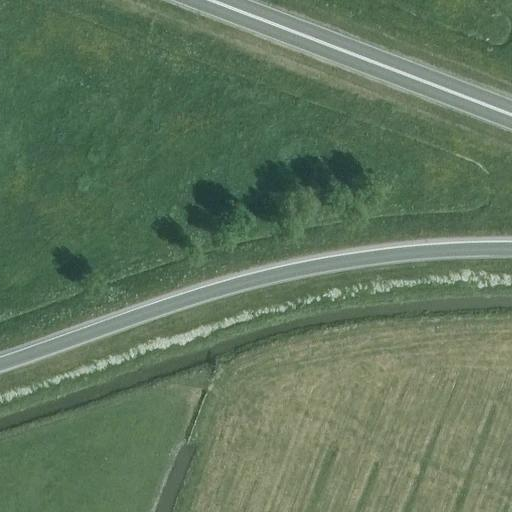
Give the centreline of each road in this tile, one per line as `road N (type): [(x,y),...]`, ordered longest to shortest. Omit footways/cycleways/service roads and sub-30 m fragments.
road 1 (trunk): [(0,363),(176,301),(319,263),(511,248)]
road 2 (trunk): [(511,115),(209,0)]
